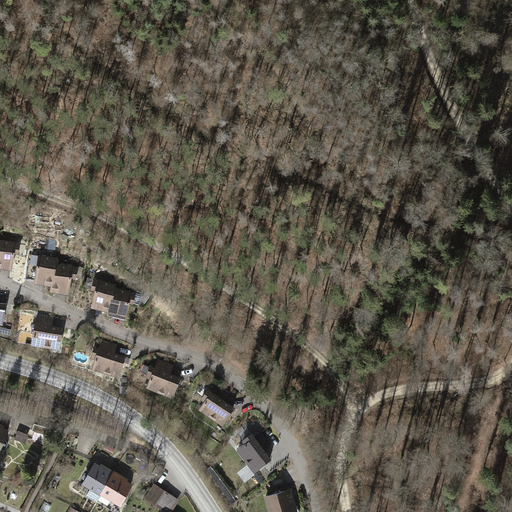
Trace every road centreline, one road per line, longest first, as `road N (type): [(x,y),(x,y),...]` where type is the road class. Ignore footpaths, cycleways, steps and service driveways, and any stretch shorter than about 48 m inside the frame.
road 1 (track): [(0,176),(168,252),(281,326),(358,406)]
road 2 (residential): [(321,511),(296,442),(264,399),(228,371),(0,280)]
road 3 (track): [(511,207),(453,109),(413,0)]
road 4 (tertiary): [(181,465),(116,406),(0,359)]
road 5 (residential): [(181,465),(71,425),(0,410)]
road 6 (track): [(358,406),(386,392),(506,373)]
